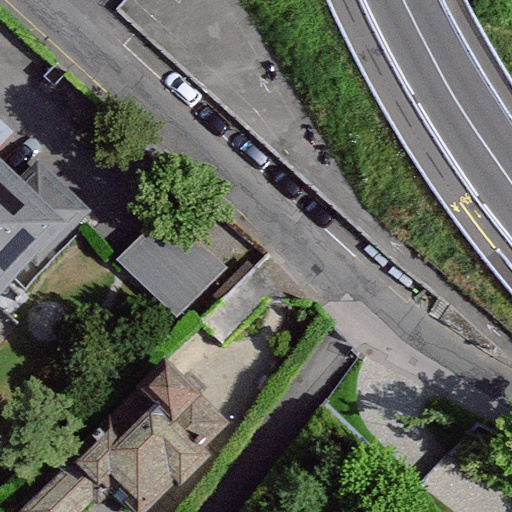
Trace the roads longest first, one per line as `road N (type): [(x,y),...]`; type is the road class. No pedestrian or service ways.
road 1 (residential): [(43,0),(368,301),(511,398)]
road 2 (primary): [(404,0),(511,181)]
